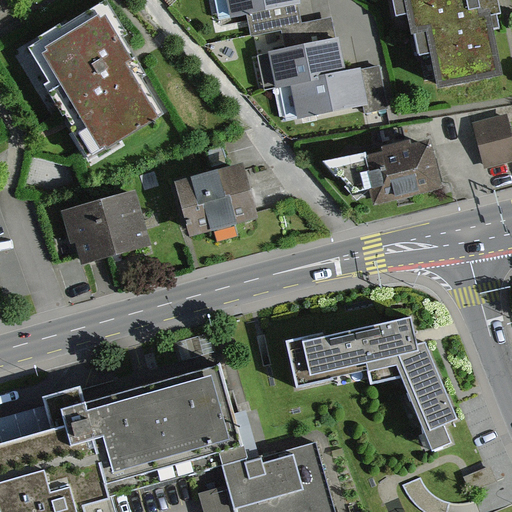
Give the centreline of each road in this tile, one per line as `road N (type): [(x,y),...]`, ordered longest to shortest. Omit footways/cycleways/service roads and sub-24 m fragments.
road 1 (primary): [(0,351),(293,269),(466,235)]
road 2 (residential): [(466,235),(511,401)]
